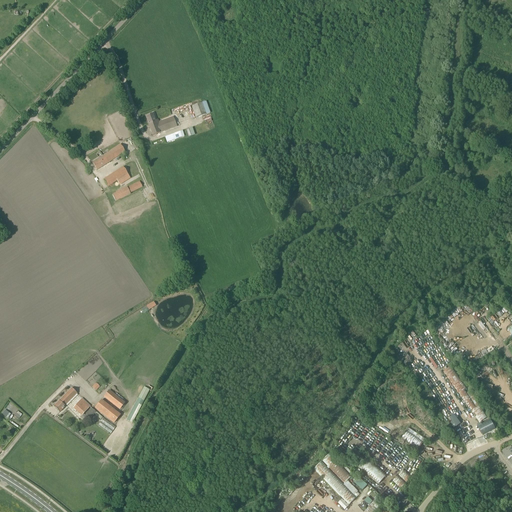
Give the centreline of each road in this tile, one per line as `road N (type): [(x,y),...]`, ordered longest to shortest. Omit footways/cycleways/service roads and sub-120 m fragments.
road 1 (unclassified): [(0,153),(142,0)]
road 2 (unclassified): [(418,511),(460,461),(511,437)]
